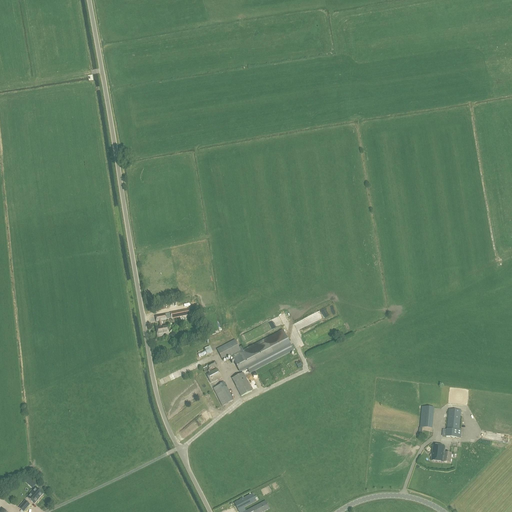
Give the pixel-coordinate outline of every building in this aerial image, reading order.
[(170,313),(171,319),(172,319),(197,314),(195,308),(170,313)] [(166,320),(166,319),(165,314),(155,316),(156,321),(159,321),(160,326),(155,327),(157,337),(168,335),(167,325),(162,326),(161,321),(166,320)] [(231,357),(239,371),(240,373),(247,369),(250,374),(294,351),(283,330),(267,339),(231,357)] [(241,351),(235,340),(216,349),(222,361),(241,351)] [(217,369),(206,374),(211,383),(221,378),(217,369)] [(232,379),(241,396),(252,391),(243,373),(232,379)] [(213,388),(222,406),(233,401),(224,383),(213,388)] [(447,429),(447,430),(446,437),(461,438),(462,429),(459,429),(461,410),(449,409),(447,429)] [(430,457),(432,457),(431,461),(443,463),(443,462),(444,453),(445,447),(433,445),(432,455),(431,455),(430,457)] [(451,453),(444,453),(443,462),(450,463),(451,453)] [(26,482),(32,488),(36,484),(30,478),(26,482)] [(28,498),(34,504),(42,494),(36,489),(28,498)] [(257,502),(252,494),(234,503),(239,511),(257,502)] [(29,505),(25,501),(19,508),(23,511),(29,505)] [(263,511),(270,509),(265,501),(243,511),(263,511)]
